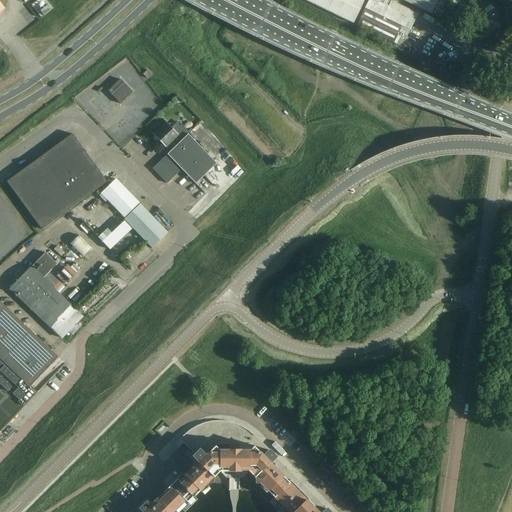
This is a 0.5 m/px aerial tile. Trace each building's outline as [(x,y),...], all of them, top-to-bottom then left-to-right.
[(303,0),(353,24),(364,0),(303,0)] [(417,14),(389,0),(388,0),(368,0),(364,9),(365,9),(357,25),(393,43),(401,26),(409,30),(417,14)] [(401,0),(431,14),(437,0),(401,0)] [(40,11),(44,16),(51,10),(47,5),(40,11)] [(494,10),(471,25),(479,38),(503,23),(494,10)] [(120,104),(132,93),(120,80),(108,91),(120,104)] [(450,97),(450,85),(440,85),(440,97),(450,97)] [(165,147),(170,152),(182,140),(178,135),(165,122),(153,135),(165,148),(165,147)] [(72,134),(58,144),(6,182),(41,230),(107,182),(72,134)] [(182,140),(170,152),(167,155),(152,169),(167,184),(181,170),(195,184),(216,164),(188,134),(182,140)] [(116,180),(101,194),(124,217),(138,203),(116,180)] [(10,194),(6,197),(23,218),(27,215),(10,194)] [(124,220),(152,248),(168,233),(140,204),(124,220)] [(189,205),(185,209),(195,217),(198,213),(189,205)] [(89,216),(98,232),(102,229),(93,214),(89,216)] [(116,224),(106,233),(111,238),(121,228),(116,224)] [(98,236),(106,242),(109,237),(101,232),(98,236)] [(117,238),(121,241),(118,246),(125,251),(133,241),(122,233),(117,238)] [(62,338),(82,317),(43,279),(57,264),(45,253),(31,268),(10,289),(62,338)] [(58,357),(0,302),(0,432),(28,403),(21,397),(27,390),(31,386),(58,357)] [(249,451),(251,449),(253,447),(263,456),(269,451),(254,436),(248,431),(242,427),(235,423),(227,422),(219,421),(211,421),(204,423),(196,426),(190,430),(184,435),(171,447),(172,448),(180,440),(195,455),(199,450),(205,456),(215,446),(219,451),(228,451),(228,450),(240,451),(249,451)] [(26,441),(41,427),(37,423),(22,438),(26,441)] [(9,430),(3,440),(10,444),(15,433),(9,430)] [(178,511),(186,504),(194,497),(214,477),(219,472),(226,478),(229,478),(239,478),(242,478),(248,472),(255,478),(274,498),(277,496),(289,483),(288,482),(270,464),(270,463),(275,458),(275,457),(269,451),(263,456),(253,447),(251,449),(249,451),(242,451),(240,451),(228,450),(228,451),(219,451),(215,446),(205,456),(199,450),(195,455),(193,457),(198,463),(196,465),(185,476),(183,474),(178,479),(177,479),(176,480),(168,488),(163,493),(153,503),(150,506),(146,502),(144,505),(140,509),(142,511),(178,511)] [(277,496),(286,504),(300,490),(290,480),(288,482),(289,483),(277,496)] [(309,500),(300,490),(286,504),(293,511),(294,511),(306,500),(307,501),(309,500)] [(329,511),(326,509),(323,511),(317,511),(307,501),(306,500),(294,511),(329,511)]
